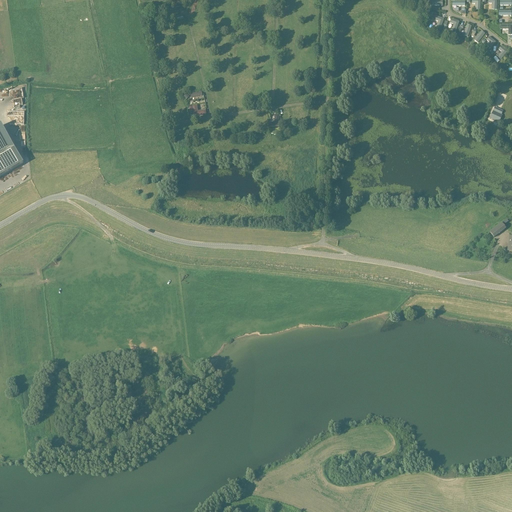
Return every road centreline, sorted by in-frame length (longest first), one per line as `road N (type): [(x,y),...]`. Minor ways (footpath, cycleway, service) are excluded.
road 1 (unclassified): [(0,225),(65,195),(189,244),(362,259),(511,289)]
road 2 (track): [(326,102),(323,227)]
